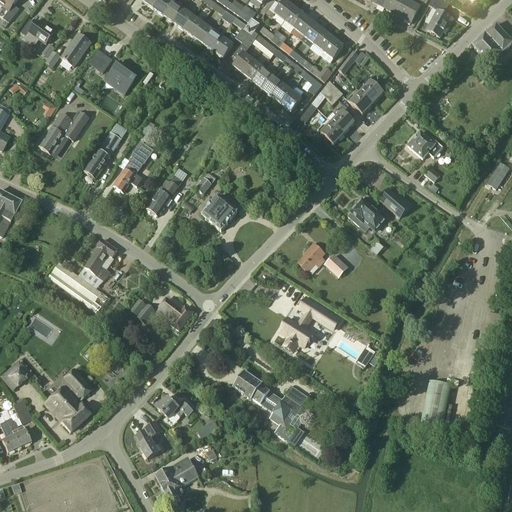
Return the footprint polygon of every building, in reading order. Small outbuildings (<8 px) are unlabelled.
[(19,12),(13,8),(19,0),(0,0),(0,7),(8,14),(3,21),(8,25),(19,12)] [(144,0),(142,4),(152,11),(159,0),(144,0)] [(172,4),(166,0),(159,0),(152,11),(162,18),(172,4)] [(215,6),(206,0),(204,0),(202,4),(212,11),(215,6)] [(222,0),(219,0),(217,3),(227,10),(230,6),(222,0)] [(373,0),(371,4),(384,11),(390,0),(373,0)] [(390,0),(384,11),(397,18),(407,1),(404,0),(390,0)] [(432,0),(428,8),(436,13),(425,33),(440,41),(443,34),(445,36),(453,21),(444,16),(449,6),(437,0),(432,0)] [(420,8),(407,1),(397,18),(411,25),(420,8)] [(295,10),(285,3),(274,16),(284,24),(295,10)] [(162,18),(172,26),(182,11),(172,4),(162,18)] [(212,11),(222,18),(225,13),(215,6),(212,11)] [(227,10),(237,18),(240,13),(230,6),(227,10)] [(254,17),(251,14),(252,13),(246,8),(242,14),(240,13),(237,18),(248,25),(251,21),(254,17)] [(284,24),(293,32),(304,18),(295,10),(284,24)] [(182,33),(192,18),(182,11),(172,26),(182,33)] [(225,13),(222,18),(232,25),(235,20),(225,13)] [(182,33),(192,40),(202,25),(192,18),(182,33)] [(303,39),(314,26),(304,18),(293,32),(300,37),(297,40),(301,42),(303,39)] [(232,25),(241,32),(243,33),(243,32),(246,28),(235,20),(232,25)] [(243,32),(249,36),(251,38),(254,35),(259,27),(259,26),(251,21),(248,25),(246,28),(243,32)] [(43,26),(38,22),(35,26),(30,22),(28,25),(20,36),(26,39),(28,36),(45,48),(56,34),(43,25),(43,26)] [(202,47),(212,32),(202,25),(192,40),(202,47)] [(324,33),(314,26),(303,39),(313,47),(324,33)] [(511,43),(496,26),(485,36),(484,35),(471,48),(488,67),(511,46),(511,47),(511,43)] [(259,34),(269,42),(273,37),(263,29),(259,34)] [(202,47),(213,54),(222,40),(212,32),(202,47)] [(243,33),(241,32),(234,41),(242,47),(249,36),(243,32),(243,33)] [(313,47),(323,55),(333,41),(324,33),(313,47)] [(242,47),(248,51),(254,43),(258,38),(254,35),(251,38),(249,36),(242,47)] [(78,36),(61,61),(73,70),(91,45),(78,36)] [(279,50),(283,45),(273,37),(269,42),(279,50)] [(267,45),(258,38),(254,43),(264,50),(267,45)] [(223,61),(232,47),(222,40),(213,54),(223,61)] [(343,49),(333,41),(323,55),(320,58),(330,66),(343,49)] [(264,50),(273,57),(277,53),(267,45),(264,50)] [(279,50),(289,58),(292,53),(286,48),(283,45),(279,50)] [(273,57),(283,65),(287,61),(277,53),(273,57)] [(302,61),(302,60),(292,53),(289,58),(298,65),(302,61)] [(103,76),(111,64),(97,54),(89,66),(103,76)] [(52,70),(60,60),(53,55),(45,66),(52,70)] [(253,63),(247,59),(243,55),(238,62),(232,69),(242,76),(253,63)] [(357,60),(352,56),(338,73),(343,78),(354,63),(361,69),(368,60),(361,55),(357,60)] [(139,74),(119,61),(109,77),(130,90),(139,74)] [(283,65),(293,73),(296,68),(287,61),(283,65)] [(298,65),(308,73),(312,68),(307,64),(302,61),(298,65)] [(242,76),(252,84),(262,71),(253,63),(242,76)] [(293,73),(303,81),(306,76),(296,68),(293,73)] [(332,76),(324,70),(320,75),(312,68),(308,73),(324,86),(332,76)] [(272,79),(262,71),(252,84),(262,92),(272,79)] [(143,84),(146,87),(154,76),(150,74),(143,84)] [(314,98),(322,88),(306,76),(303,81),(312,88),(308,93),(314,98)] [(262,92),(271,100),(282,86),(272,79),(262,92)] [(365,89),(360,94),(372,106),(382,96),(368,81),(363,86),(365,89)] [(329,84),(325,90),(338,102),(343,97),(329,84)] [(271,100),(281,108),(292,94),(282,86),(271,100)] [(338,102),(325,90),(320,96),(333,107),(338,102)] [(292,94),(281,108),(291,115),(301,102),(292,94)] [(354,100),(352,97),(347,103),(362,117),(372,106),(360,94),(354,100)] [(42,117),(51,121),(57,108),(48,104),(42,117)] [(317,111),(311,107),(299,122),(305,126),(317,111)] [(337,119),(331,125),(343,137),(354,126),(339,112),(334,117),(337,119)] [(0,113),(0,154),(2,155),(11,140),(0,134),(9,119),(0,113)] [(72,124),(61,116),(51,131),(39,150),(50,158),(63,138),(73,145),(90,121),(79,114),(72,124)] [(323,128),(318,133),(333,147),(343,137),(331,125),(325,131),(323,128)] [(122,142),(121,142),(127,132),(117,126),(111,135),(110,135),(99,153),(84,174),(95,181),(110,160),(122,142)] [(443,150),(435,143),(433,146),(420,135),(407,149),(422,162),(428,156),(433,161),(443,150)] [(123,196),(130,185),(136,189),(141,181),(136,177),(143,166),(133,159),(124,173),(113,189),(123,196)] [(496,192),(509,172),(497,164),(484,185),(491,189),(496,192)] [(434,186),(440,179),(430,170),(424,177),(434,186)] [(211,187),(210,186),(214,182),(208,176),(195,191),(202,197),(211,187)] [(172,198),(182,184),(174,178),(170,185),(167,183),(161,191),(172,198)] [(412,207),(398,195),(396,198),(388,191),(378,203),(400,221),(412,207)] [(170,201),(159,194),(146,212),(157,220),(170,201)] [(0,223),(11,201),(0,195),(0,223)] [(218,199),(202,218),(220,234),(236,215),(218,199)] [(0,236),(4,230),(6,231),(20,206),(11,201),(0,223),(0,236)] [(381,215),(369,204),(368,206),(362,201),(349,215),(351,216),(347,220),(365,236),(370,231),(375,236),(387,222),(380,216),(381,215)] [(109,259),(112,261),(117,254),(102,243),(97,250),(98,251),(84,270),(78,278),(59,265),(48,281),(97,316),(108,300),(103,297),(96,292),(111,275),(105,271),(102,269),(109,259)] [(377,257),(384,249),(378,244),(371,251),(377,257)] [(324,263),(321,261),(324,257),(313,247),(303,257),(305,259),(298,266),(307,275),(315,267),(318,270),(324,263)] [(334,258),(324,268),(338,281),(348,271),(334,258)] [(288,319),(279,331),(288,338),(285,343),(294,349),(298,346),(303,352),(315,338),(309,333),(318,320),(334,331),(341,321),(307,299),(301,309),(307,314),(298,326),(288,319)] [(193,315),(173,300),(160,317),(171,326),(170,327),(179,334),(193,315)] [(144,326),(155,313),(147,306),(146,308),(138,303),(129,314),(144,326)] [(211,337),(218,328),(213,324),(206,333),(211,337)] [(95,344),(82,357),(88,362),(100,349),(95,344)] [(371,361),(376,354),(367,348),(363,356),(371,361)] [(17,392),(28,381),(27,381),(31,377),(18,362),(0,379),(0,380),(12,394),(16,390),(17,392)] [(63,388),(43,407),(71,435),(89,417),(78,403),(92,389),(73,371),(59,385),(63,388)] [(279,428),(274,436),(288,446),(294,438),(287,433),(302,410),(285,399),(282,403),(269,394),(261,389),(262,387),(244,374),(232,391),(251,404),(252,402),(260,408),(272,416),(269,421),(279,428)] [(430,384),(421,432),(443,436),(451,388),(430,384)] [(179,420),(183,416),(188,420),(193,414),(183,404),(177,409),(167,400),(156,411),(168,422),(174,416),(179,420)] [(354,408),(361,413),(365,408),(357,403),(354,408)] [(31,423),(22,404),(13,408),(17,417),(16,418),(21,428),(31,423)] [(14,425),(12,426),(10,422),(11,422),(6,412),(0,414),(0,416),(4,425),(7,423),(19,450),(29,445),(23,430),(17,432),(14,425)] [(3,428),(8,440),(2,443),(7,455),(19,450),(7,423),(4,425),(5,427),(3,428)] [(162,435),(156,425),(143,432),(144,433),(134,438),(140,448),(139,448),(147,463),(159,456),(153,447),(158,444),(156,439),(162,435)] [(183,496),(180,490),(198,480),(193,471),(188,462),(155,479),(160,489),(169,505),(178,500),(178,499),(183,496)]
